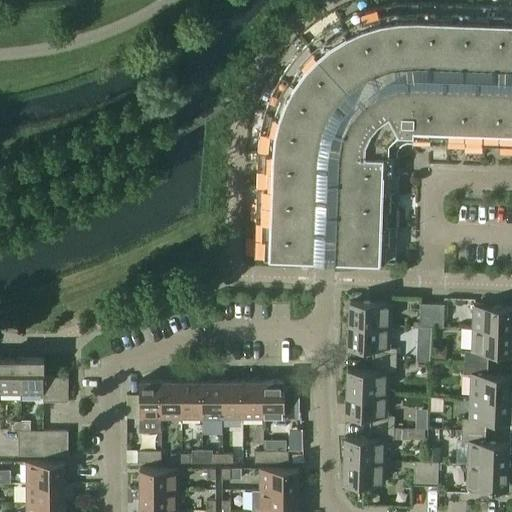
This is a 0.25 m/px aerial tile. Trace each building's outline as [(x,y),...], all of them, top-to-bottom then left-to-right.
[(511,146),(511,5),(418,2),(398,3),(378,6),(358,13),(340,20),(322,32),(307,44),(294,58),(282,75),(273,92),(265,112),(261,130),(258,151),(254,257),(331,259),(364,260),(395,262),(399,155),(389,155),(389,142),(400,132),(412,133),(412,143),(511,146)] [(363,263),(364,260),(331,259),(335,270),(350,269),(352,269),(354,268),(357,267),(359,266),(360,265),(361,264),(363,263)] [(390,325),(391,302),(350,301),(350,323),(390,325)] [(432,326),(432,303),(420,302),(420,303),(421,303),(420,326),(432,326)] [(443,327),(444,304),(445,304),(445,303),(432,303),(432,326),(443,327)] [(511,306),(474,306),(473,328),(511,329),(511,306)] [(389,347),(390,325),(350,323),(349,346),(373,347),(372,358),(397,359),(397,347),(389,347)] [(511,351),(511,329),(473,328),(473,350),(465,350),(464,361),(488,362),(489,351),(511,351)] [(0,393),(21,394),(21,358),(0,358),(0,393)] [(56,402),(56,376),(44,376),(44,358),(21,358),(21,394),(43,394),(43,401),(56,402)] [(396,371),(397,359),(372,358),(372,370),(348,369),(347,391),(388,393),(388,371),(396,371)] [(511,397),(511,375),(488,374),(488,362),(464,361),(464,373),(472,374),(471,396),(511,397)] [(68,376),(56,376),(56,402),(68,402),(68,376)] [(161,418),(161,380),(140,380),(140,418),(142,418),(142,430),(159,430),(159,418),(161,418)] [(182,418),(182,380),(161,380),(161,418),(182,418)] [(202,418),(202,380),(182,380),(182,418),(202,418)] [(222,418),(222,380),(202,380),(202,418),(222,418)] [(243,418),(243,380),(222,380),(222,418),(243,418)] [(263,418),(263,380),(243,380),(243,418),(263,418)] [(285,380),(263,380),(263,418),(285,418),(285,380)] [(387,415),(388,393),(347,391),(346,414),(370,415),(370,426),(394,427),(395,415),(387,415)] [(510,420),(511,397),(471,396),(470,418),(462,418),(462,429),(486,430),(486,419),(510,420)] [(21,429),(21,421),(10,421),(10,429),(18,429),(21,429)] [(31,421),(21,421),(21,429),(31,430),(31,421)] [(394,439),(394,427),(370,426),(370,437),(346,437),(345,459),(385,461),(386,438),(394,439)] [(43,442),(43,430),(31,430),(21,429),(18,429),(18,431),(18,441),(18,442),(43,442)] [(509,465),(509,443),(509,442),(485,442),(486,430),(462,429),(461,441),(469,441),(468,464),(509,465)] [(55,455),(56,430),(43,430),(43,442),(43,455),(55,455)] [(68,430),(56,430),(55,455),(68,455),(68,430)] [(43,455),(43,442),(18,442),(18,444),(18,453),(18,455),(29,455),(43,455)] [(161,450),(137,450),(137,462),(161,462),(161,450)] [(263,462),(263,450),(255,450),(255,462),(263,462)] [(289,450),(263,450),(263,462),(289,462),(289,450)] [(182,462),(182,453),(171,453),(171,462),(182,462)] [(192,462),(192,453),(182,453),(182,462),(192,462)] [(223,462),(223,453),(212,453),(212,462),(223,462)] [(233,462),(233,453),(223,453),(223,462),(233,462)] [(384,483),(385,461),(345,459),(344,482),(384,483)] [(426,485),(427,460),(415,460),(414,483),(413,483),(413,484),(426,485)] [(438,484),(439,461),(427,460),(426,485),(439,485),(439,484),(438,484)] [(65,483),(65,461),(27,461),(27,483),(65,483)] [(508,488),(509,465),(468,464),(468,486),(508,488)] [(178,489),(178,468),(140,468),(140,489),(178,489)] [(216,478),(216,468),(207,468),(207,478),(216,478)] [(231,478),(230,468),(222,468),(222,478),(231,478)] [(260,489),(298,489),(298,468),(260,468),(260,489)] [(65,503),(65,483),(27,483),(27,503),(65,503)] [(178,509),(178,489),(140,489),(140,509),(178,509)] [(298,510),(298,489),(260,489),(251,489),(251,509),(260,509),(298,510)] [(216,510),(216,499),(207,499),(207,510),(216,510)] [(231,510),(231,499),(222,499),(222,510),(231,510)] [(64,511),(65,503),(27,503),(26,511),(64,511)]
